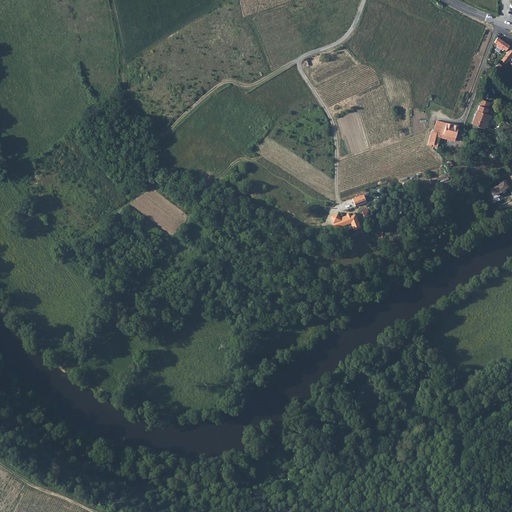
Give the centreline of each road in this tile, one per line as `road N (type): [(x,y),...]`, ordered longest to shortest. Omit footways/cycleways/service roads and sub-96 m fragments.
road 1 (track): [(363,0),(339,41),(247,87),(227,82),(190,109),(157,150),(152,184),(69,247)]
road 2 (track): [(342,38),(359,61),(408,80),(415,105),(462,118)]
road 3 (track): [(164,137),(123,89),(112,0)]
road 4 (track): [(295,61),(334,129),(337,201)]
